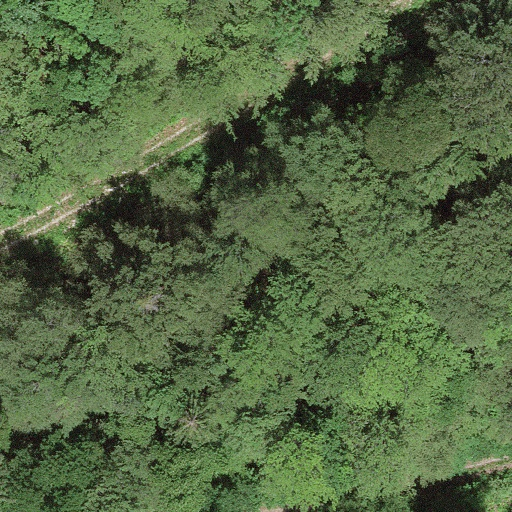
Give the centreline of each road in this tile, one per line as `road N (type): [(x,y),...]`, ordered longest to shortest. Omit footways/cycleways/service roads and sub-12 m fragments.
road 1 (track): [(389,0),(273,88),(0,249)]
road 2 (track): [(511,460),(301,511)]
